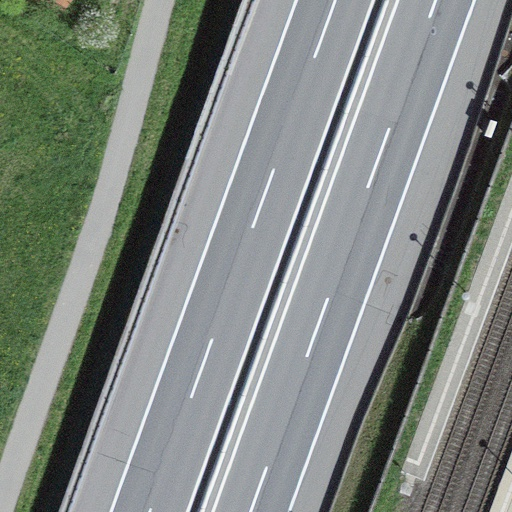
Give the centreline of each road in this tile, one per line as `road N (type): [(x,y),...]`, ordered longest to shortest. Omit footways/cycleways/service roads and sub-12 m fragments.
road 1 (motorway): [(337,0),(151,511)]
road 2 (motorway): [(252,511),(438,0)]
